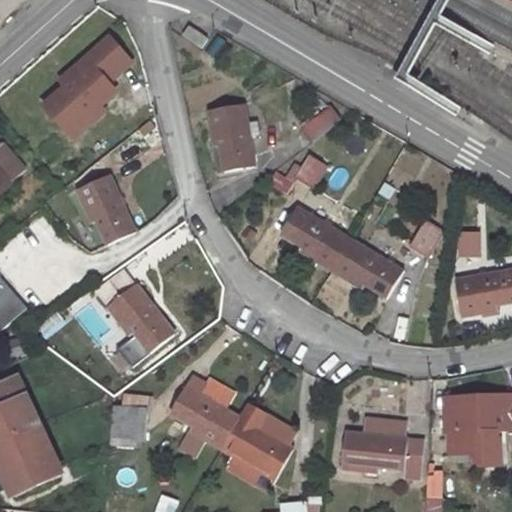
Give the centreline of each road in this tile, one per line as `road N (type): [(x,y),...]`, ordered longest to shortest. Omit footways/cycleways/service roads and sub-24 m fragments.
road 1 (residential): [(157,0),(160,50),(197,196),(243,280),(333,343),(387,359),(449,362),(511,350)]
road 2 (residential): [(211,0),(511,178)]
